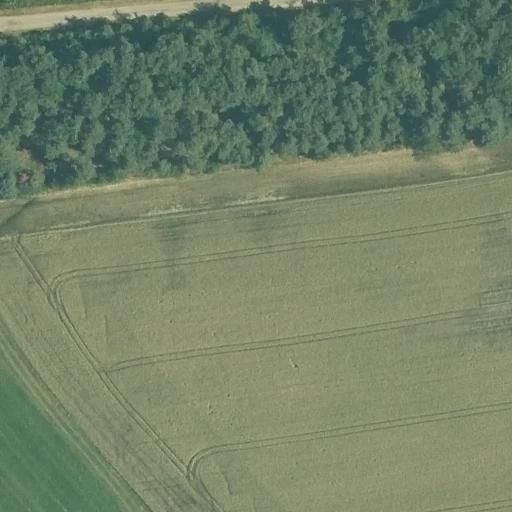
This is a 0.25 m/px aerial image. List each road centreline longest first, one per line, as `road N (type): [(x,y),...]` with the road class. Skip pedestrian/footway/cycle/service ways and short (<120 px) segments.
road 1 (track): [(353,0),(0,33)]
road 2 (track): [(0,338),(133,511)]
